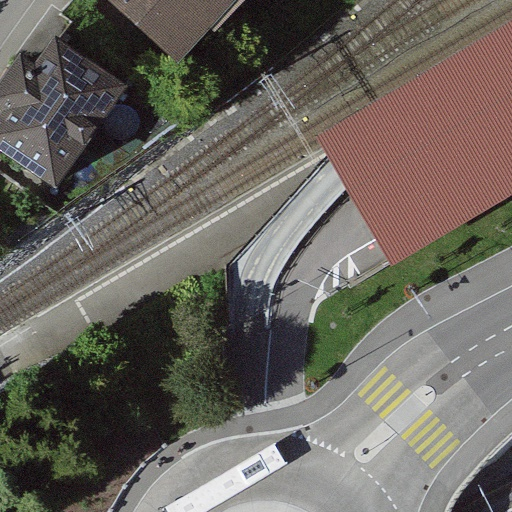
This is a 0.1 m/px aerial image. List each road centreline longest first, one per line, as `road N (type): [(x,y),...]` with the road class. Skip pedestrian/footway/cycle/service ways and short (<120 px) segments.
road 1 (tertiary): [(511,337),(405,415),(337,485)]
road 2 (tertiary): [(337,485),(263,460),(193,484),(167,511)]
